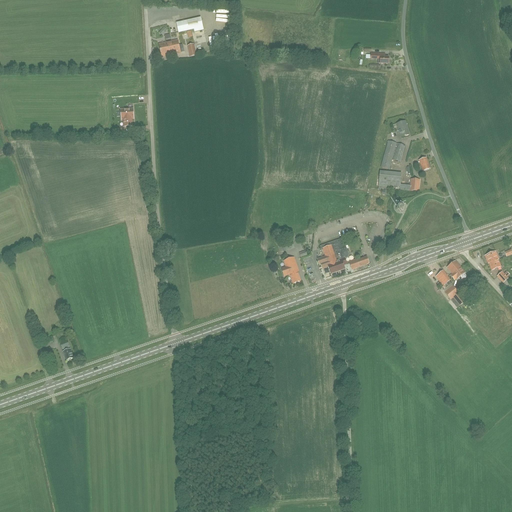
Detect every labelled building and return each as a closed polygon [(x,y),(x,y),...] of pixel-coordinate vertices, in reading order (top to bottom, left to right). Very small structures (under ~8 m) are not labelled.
[(201,18),(177,23),(179,33),(194,30),(195,32),(204,30),(201,18)] [(162,57),(171,55),(180,53),(178,41),(159,45),(162,57)] [(195,45),(188,46),(190,57),(197,56),(195,45)] [(385,57),(385,54),(371,53),(371,55),(366,55),(366,59),(378,59),(378,60),(378,63),(380,64),(388,64),(388,63),(389,63),(389,61),(389,57),(385,57)] [(124,120),(124,127),(132,127),(132,119),(134,119),(133,110),(127,110),(127,109),(121,110),(122,120),(124,120)] [(401,138),(409,135),(405,122),(397,124),(401,138)] [(396,163),(400,164),(405,146),(388,141),(381,167),(389,170),(392,160),(397,161),(396,163)] [(423,172),(430,169),(426,158),(419,161),(423,172)] [(400,190),(418,191),(419,180),(411,180),(411,185),(401,184),(402,173),(380,171),(379,187),(400,188),(400,190)] [(320,266),(321,265),(322,269),(328,267),(331,274),(345,270),(344,266),(347,265),(345,258),(344,258),(344,257),(346,256),(344,253),(347,251),(343,239),(321,246),(322,250),(323,250),(326,257),(318,259),(320,266)] [(284,252),(295,248),(293,243),(282,247),(282,245),(278,247),(280,252),(284,251),(284,252)] [(489,264),(498,260),(497,259),(498,258),(496,252),(485,256),(488,262),(489,262),(489,264)] [(353,270),(369,264),(367,257),(357,260),(357,259),(349,262),(351,269),(353,270)] [(284,261),(286,267),(282,269),(284,277),(290,275),(293,284),(301,281),(298,272),(299,272),(294,258),(284,261)] [(492,270),(501,267),(498,260),(489,264),(492,270)] [(447,268),(452,274),(451,275),(455,281),(456,279),(457,280),(465,273),(456,261),(447,268)] [(443,271),(436,277),(443,286),(451,280),(443,271)] [(504,283),(508,279),(502,272),(497,276),(504,283)] [(459,294),(453,286),(445,292),(451,300),(454,298),(460,305),(465,301),(459,294)] [(44,344),(54,341),(51,334),(42,337),(44,344)] [(70,360),(74,358),(71,350),(69,350),(68,348),(70,347),(67,341),(61,343),(63,350),(64,349),(65,352),(64,352),(67,361),(67,360),(68,361),(70,360)]
